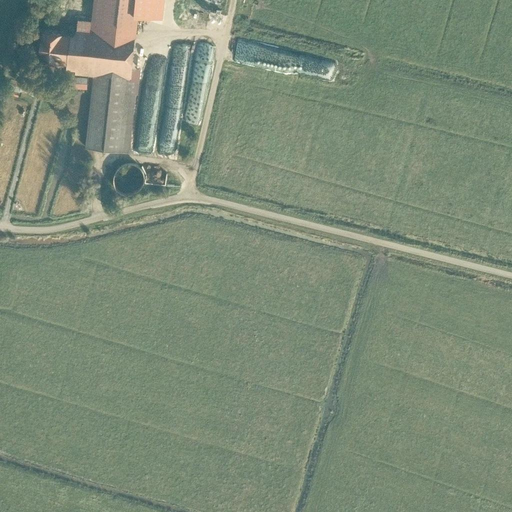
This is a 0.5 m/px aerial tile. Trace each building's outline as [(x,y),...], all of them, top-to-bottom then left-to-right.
[(138,0),(93,0),(91,18),(77,16),(75,31),(70,31),(67,61),(65,70),(91,73),(82,145),(129,150),(136,93),(137,93),(140,66),(131,65),(134,37),(138,0)] [(252,20),(292,31),(295,20),(254,10),(252,20)] [(67,61),(70,31),(40,27),(36,57),(67,61)] [(186,102),(192,42),(175,41),(169,100),(186,102)] [(333,81),(336,60),(325,58),(324,65),(327,65),(326,74),(323,73),(322,79),(333,81)] [(72,86),(86,86),(86,74),(72,74),(72,86)] [(143,182),(144,177),(143,171),(140,167),(136,163),(131,162),(125,162),(120,164),(116,167),(114,172),(113,177),(114,182),(117,187),(121,190),(126,192),(131,192),(136,190),(140,187),(143,182)]
